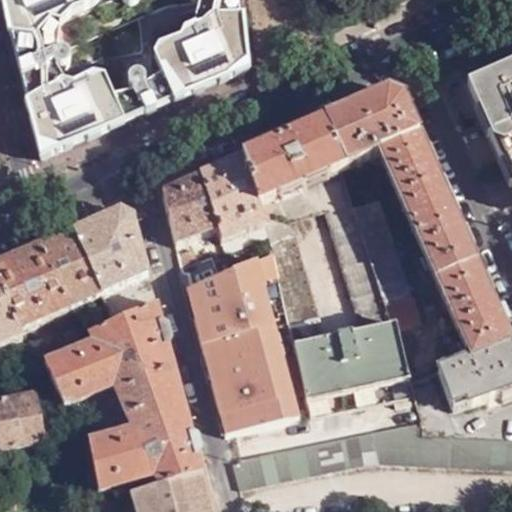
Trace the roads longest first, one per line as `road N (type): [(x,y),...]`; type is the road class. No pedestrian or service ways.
road 1 (residential): [(133,166),(215,511)]
road 2 (primary): [(408,46),(133,166)]
road 3 (residential): [(408,46),(511,272)]
road 4 (residential): [(0,90),(29,212)]
